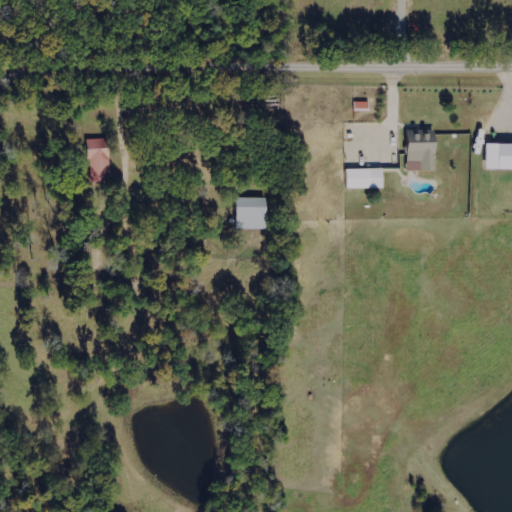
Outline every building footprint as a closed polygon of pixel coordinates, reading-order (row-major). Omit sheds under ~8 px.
[(433,170),(431,134),(404,134),(405,171),(433,170)] [(87,140),(88,180),(103,179),(103,173),(109,173),(108,139),(87,140)] [(482,169),(511,169),(511,144),(483,144),(482,169)] [(344,189),(381,188),(381,169),(344,169),(344,189)] [(264,230),(265,198),(235,198),(234,229),(264,230)]
